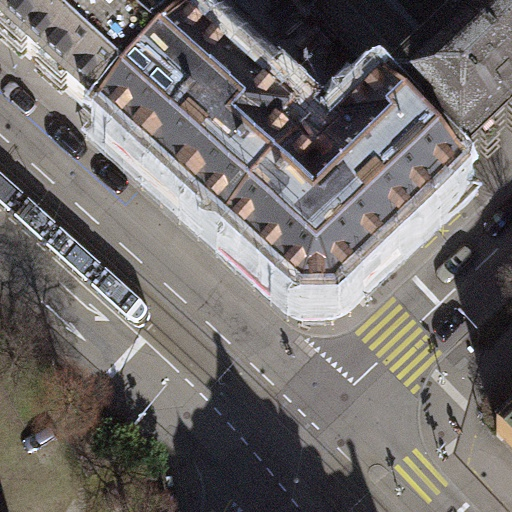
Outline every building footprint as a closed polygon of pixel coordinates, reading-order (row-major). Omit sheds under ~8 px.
[(0,0),(0,28),(102,121),(180,33),(144,0),(0,0)] [(511,125),(511,0),(474,0),(490,16),(452,55),(440,44),(384,100),(460,176),(511,125)] [(232,235),(297,163),(273,141),(286,126),(180,33),(102,121),(232,235)] [(297,163),(232,235),(299,303),(332,301),(460,176),(384,100),(343,133),(348,141),(315,178),(297,163)] [(511,421),(497,435),(511,450),(511,421)]
